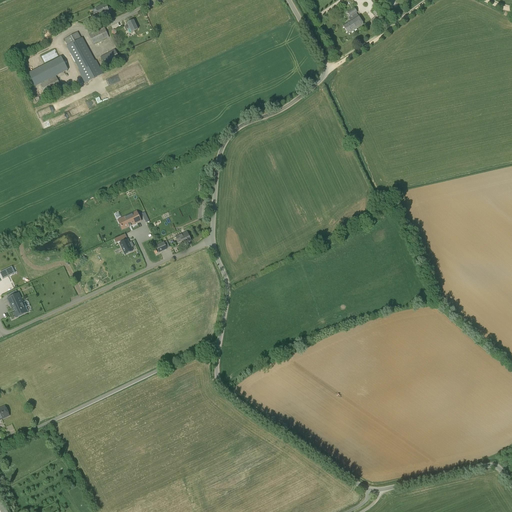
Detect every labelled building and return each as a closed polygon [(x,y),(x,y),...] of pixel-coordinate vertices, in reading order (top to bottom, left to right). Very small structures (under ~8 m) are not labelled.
[(103,15),(103,14),(109,12),(106,5),(96,9),(99,17),(103,15)] [(363,25),(357,17),(355,14),(356,14),(353,9),(347,14),(349,18),(348,19),(350,22),(343,27),(348,35),(363,25)] [(124,27),(126,31),(130,29),(131,33),(137,30),(133,21),(127,24),(128,25),(124,27)] [(109,38),(104,28),(89,35),(93,45),(99,43),(105,39),(109,38)] [(78,33),(64,40),(80,70),(78,71),(85,83),(103,74),(96,61),(93,62),(78,33)] [(41,56),(44,62),(58,56),(55,49),(41,56)] [(120,60),(115,50),(100,57),(105,67),(120,60)] [(61,57),(28,73),(35,87),(67,70),(61,57)] [(45,94),(60,86),(56,77),(41,84),(45,94)] [(130,226),(131,226),(140,221),(136,213),(121,220),(123,222),(120,224),(121,226),(121,228),(122,227),(122,229),(128,227),(129,226),(130,226)] [(181,241),(183,244),(191,241),(187,232),(176,237),(178,243),(181,241)] [(125,235),(114,240),(116,243),(127,238),(125,235)] [(125,255),(127,254),(133,251),(131,248),(134,247),(131,242),(129,243),(127,240),(119,244),(120,244),(121,247),(123,251),(125,255)] [(155,246),(159,254),(167,250),(164,243),(155,246)] [(11,267),(0,273),(3,279),(8,277),(14,274),(11,267)] [(16,317),(18,316),(27,312),(18,294),(7,299),(10,305),(12,310),(14,309),(15,312),(14,313),(16,317)] [(0,420),(9,416),(5,407),(0,408),(0,420)]
